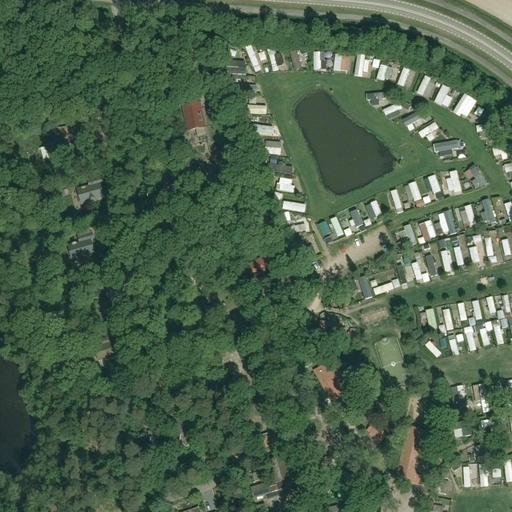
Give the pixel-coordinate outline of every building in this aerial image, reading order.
[(257,72),(263,70),(256,48),(250,50),(257,72)] [(273,57),(278,75),(282,74),(278,56),(273,57)] [(345,58),(345,72),(353,72),(353,58),(345,58)] [(372,70),(366,70),(367,59),(359,58),(359,80),(372,80),(372,70)] [(366,68),(372,70),(374,63),(368,61),(366,68)] [(380,82),(389,84),(393,68),(384,66),(380,82)] [(401,86),(407,89),(414,72),(407,70),(401,86)] [(431,101),(435,93),(431,90),(436,82),(430,78),(421,95),(431,101)] [(448,108),(452,92),(446,91),(442,107),(448,108)] [(460,114),(471,119),(477,105),(466,100),(460,114)] [(201,104),(196,121),(189,131),(205,128),(201,104)] [(387,112),(389,118),(406,112),(404,106),(387,112)] [(270,118),(269,110),(253,111),(253,119),(270,118)] [(412,129),(426,121),(422,115),(409,123),(412,129)] [(73,139),(71,133),(69,127),(53,129),(57,143),(52,145),(51,144),(49,145),(46,146),(50,159),(72,152),(69,140),(73,139)] [(441,128),(424,138),(427,143),(444,134),(441,128)] [(258,131),(258,140),(276,140),(276,131),(258,131)] [(441,157),(457,153),(456,146),(439,150),(441,157)] [(500,162),(511,158),(511,153),(511,150),(498,153),(500,162)] [(270,152),(270,160),(286,159),(285,151),(270,152)] [(292,175),(293,168),(269,164),(267,172),(292,175)] [(475,174),(469,176),(473,184),(478,182),(475,174)] [(457,195),(465,194),(463,177),(455,177),(457,195)] [(102,178),(93,180),(88,182),(89,187),(87,188),(86,187),(82,188),(83,189),(78,190),(82,203),(104,197),(101,184),(104,183),(102,178)] [(433,197),(438,196),(439,200),(446,198),(441,179),(433,181),(435,188),(431,189),(433,197)] [(281,196),(298,198),(299,183),(285,182),(285,188),(282,188),(281,196)] [(419,207),(426,205),(422,186),(414,187),(419,207)] [(402,194),(396,196),(402,220),(408,219),(402,194)] [(495,205),(488,207),(489,214),(496,212),(495,205)] [(475,210),(470,211),(473,219),(478,217),(475,210)] [(363,233),(369,230),(361,213),(355,215),(363,233)] [(448,218),(443,219),(449,239),(455,238),(448,218)] [(342,222),(336,224),(344,244),(350,242),(342,222)] [(436,225),(431,226),(434,244),(440,242),(436,225)] [(428,245),(434,244),(430,228),(424,229),(428,245)] [(297,241),(313,238),(312,229),(295,232),(297,241)] [(93,234),(83,236),(79,238),(80,243),(77,244),(73,245),(69,247),(73,259),(95,253),(92,240),(95,239),(93,234)] [(477,266),(482,265),(479,251),(474,252),(477,266)] [(455,276),(451,254),(446,255),(449,276),(455,276)] [(267,257),(246,268),(252,279),(273,268),(267,257)] [(415,268),(421,284),(427,282),(421,266),(415,268)] [(111,287),(111,288),(107,289),(110,301),(133,295),(129,283),(132,282),(131,276),(121,279),(123,284),(115,287),(115,286),(111,287)] [(386,299),(399,294),(396,287),(383,291),(386,299)] [(497,301),(491,302),(494,316),(500,315),(497,301)] [(483,305),(477,305),(479,324),(486,324),(483,305)] [(465,323),(458,325),(459,329),(473,324),(467,308),(460,311),(465,323)] [(453,309),(447,310),(450,328),(456,327),(453,309)] [(430,313),(436,333),(442,331),(436,312),(430,313)] [(503,351),(509,349),(502,320),(496,321),(503,351)] [(340,323),(321,322),(320,336),(339,337),(340,323)] [(121,341),(120,335),(118,330),(108,333),(110,344),(104,345),(100,346),(100,347),(96,348),(99,360),(121,354),(118,342),(121,341)] [(488,351),(494,350),(491,333),(485,334),(488,351)] [(435,343),(430,347),(441,362),(446,358),(435,343)] [(460,343),(454,344),(457,358),(463,357),(460,343)] [(326,360),(328,364),(320,369),(346,415),(347,415),(349,418),(361,411),(359,407),(360,407),(331,357),(326,360)] [(487,387),(477,389),(481,406),(491,404),(487,387)] [(376,421),(368,432),(371,434),(370,436),(382,444),(391,430),(380,422),(379,424),(376,421)] [(194,435),(186,426),(186,425),(185,424),(185,423),(184,423),(182,422),(180,422),(179,422),(178,423),(177,423),(177,424),(176,425),(176,426),(176,427),(176,428),(176,429),(176,430),(177,431),(178,432),(179,432),(180,433),(181,433),(185,437),(180,441),(187,448),(196,440),(192,436),(194,435)] [(396,481),(422,487),(424,477),(415,475),(418,461),(422,462),(424,455),(420,454),(425,432),(408,428),(396,481)] [(269,461),(276,483),(291,479),(284,456),(269,461)] [(492,468),(484,468),(485,491),(493,491),(492,468)] [(496,481),(504,481),(505,472),(497,472),(496,481)] [(288,482),(281,485),(283,491),(290,488),(288,482)] [(438,494),(449,498),(453,487),(442,483),(438,494)] [(277,486),(270,488),(269,484),(251,489),(254,499),(271,493),(278,492),(277,486)]
